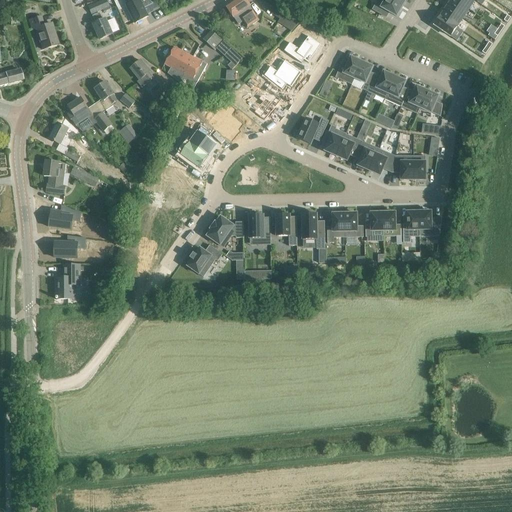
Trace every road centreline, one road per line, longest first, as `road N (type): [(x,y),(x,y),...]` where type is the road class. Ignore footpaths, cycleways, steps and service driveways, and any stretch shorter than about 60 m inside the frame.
road 1 (tertiary): [(33,511),(25,215),(16,161),(23,116)]
road 2 (track): [(166,265),(84,375),(30,387)]
road 3 (residential): [(464,91),(437,185),(399,196),(357,185)]
road 4 (residential): [(357,185),(342,197),(214,199)]
road 5 (tertiary): [(216,0),(88,65)]
road 6 (residential): [(340,40),(272,139)]
